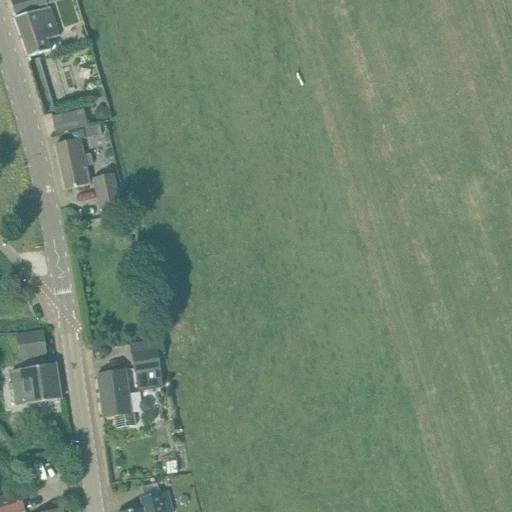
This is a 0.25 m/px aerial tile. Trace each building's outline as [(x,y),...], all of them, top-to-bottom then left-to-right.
[(13,0),(10,1),(14,14),(46,5),(44,0),(13,0)] [(51,6),(34,11),(15,18),(29,58),(53,49),(49,38),(59,34),(51,6)] [(39,60),(29,63),(42,107),(43,107),(45,115),(54,112),(52,104),(39,60)] [(102,135),(100,127),(67,134),(69,142),(56,145),(65,191),(91,185),(86,166),(92,165),(90,155),(84,156),(81,140),(102,135)] [(120,206),(112,174),(92,179),(100,210),(120,206)] [(16,335),(20,359),(45,355),(41,331),(16,335)] [(130,345),(134,374),(135,374),(138,392),(164,389),(159,356),(163,355),(162,341),(130,345)] [(11,372),(16,407),(61,399),(55,365),(11,372)] [(127,370),(97,374),(103,418),(104,419),(115,417),(116,429),(137,426),(135,415),(133,415),(127,370)] [(159,495),(159,494),(141,498),(143,507),(120,511),(169,511),(165,493),(159,495)] [(0,500),(0,511),(23,511),(24,511),(18,494),(0,500)]
